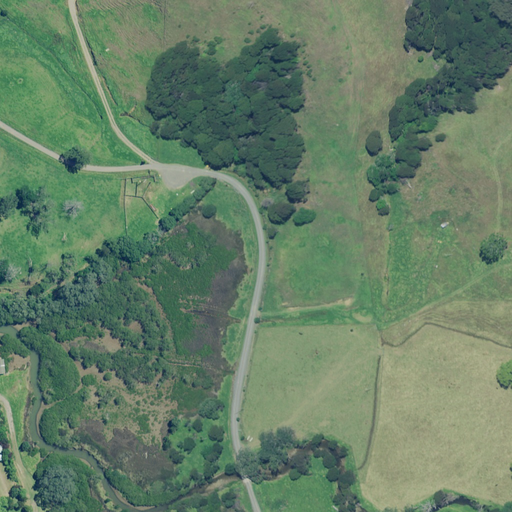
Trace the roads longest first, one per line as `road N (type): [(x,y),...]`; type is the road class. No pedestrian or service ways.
road 1 (residential): [(156,163),(209,162),(230,173),(259,219),(231,417),(257,511)]
road 2 (unclassified): [(156,163),(112,118),(73,0)]
road 3 (residential): [(0,121),(45,149),(93,165),(156,163)]
